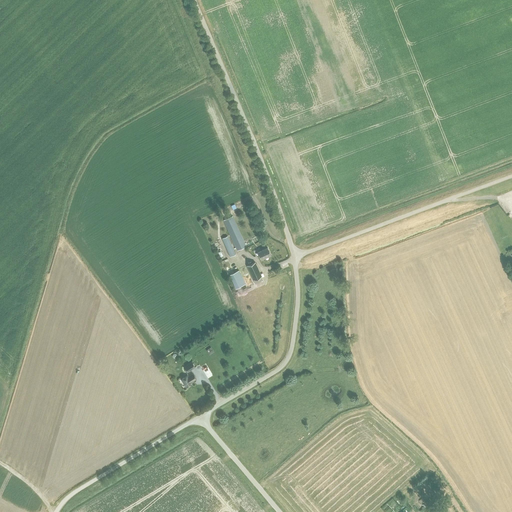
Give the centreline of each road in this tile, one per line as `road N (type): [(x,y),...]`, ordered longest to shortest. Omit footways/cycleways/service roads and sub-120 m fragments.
road 1 (unclassified): [(294,254),(194,0)]
road 2 (unclassified): [(511,176),(294,254)]
road 3 (unclassified): [(200,416),(287,359),(299,305),(294,254)]
road 4 (unclassified): [(55,511),(81,485),(200,416)]
road 5 (unclassified): [(276,511),(200,416)]
